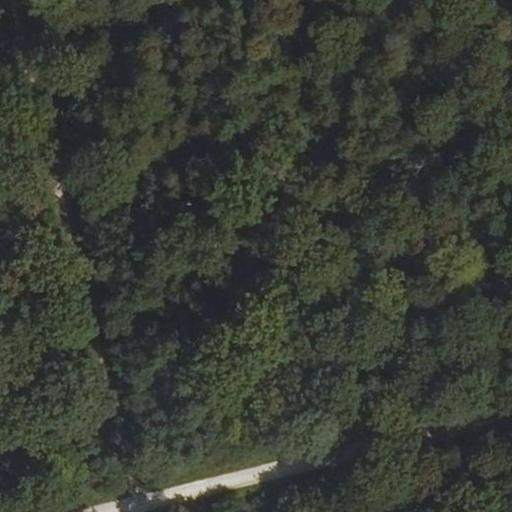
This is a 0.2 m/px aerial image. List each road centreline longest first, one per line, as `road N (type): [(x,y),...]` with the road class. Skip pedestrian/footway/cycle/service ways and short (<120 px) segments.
road 1 (track): [(5,0),(132,502)]
road 2 (track): [(132,502),(511,413)]
